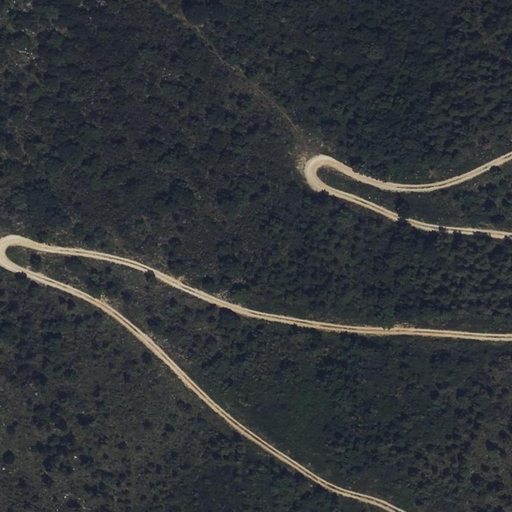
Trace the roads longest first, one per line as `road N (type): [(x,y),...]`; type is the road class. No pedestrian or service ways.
road 1 (track): [(402,511),(333,487),(249,433),(95,299),(6,263),(4,241),(132,261),(220,302),(280,319),(511,337)]
road 2 (track): [(511,235),(400,218),(315,186),(309,172),(315,159),(331,159),(374,182),(420,189),(511,156)]
